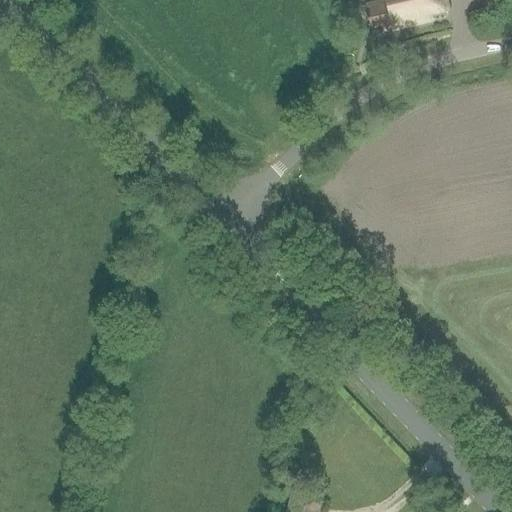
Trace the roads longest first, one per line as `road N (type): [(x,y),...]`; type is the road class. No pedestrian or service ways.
road 1 (tertiary): [(497,511),(223,224)]
road 2 (unclassified): [(223,224),(331,117),(413,66),(511,46)]
road 3 (tertiary): [(223,224),(9,0)]
